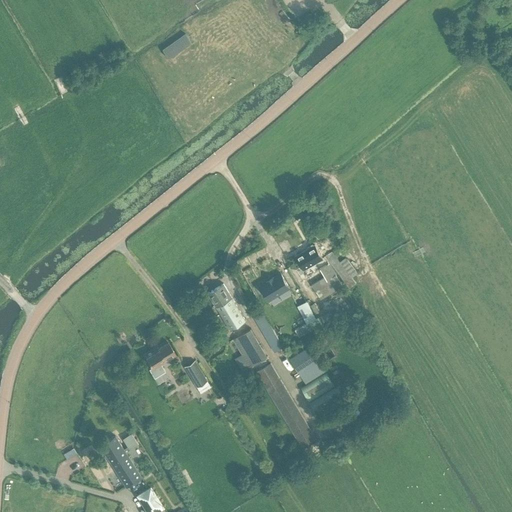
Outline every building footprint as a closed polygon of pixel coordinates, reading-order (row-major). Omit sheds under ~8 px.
[(308,249),(296,256),(304,269),(322,259),(314,245),(313,246),(312,244),(307,247),(308,249)] [(325,256),(328,261),(349,288),(355,283),(351,277),(357,273),(345,258),(340,262),(331,251),(325,256)] [(324,276),(326,280),(336,274),(329,263),(319,269),(324,276)] [(268,281),(260,286),(269,300),(289,288),(281,274),(273,278),(273,277),(267,281),(268,281)] [(336,274),(326,280),(324,276),(311,284),(321,300),(343,286),(336,274)] [(231,330),(245,321),(223,284),(208,293),(231,330)] [(307,323),(295,329),(299,336),(322,325),(320,320),(318,317),(316,319),(306,301),(298,306),(307,323)] [(254,318),(261,313),(256,305),(249,309),(254,318)] [(261,313),(254,318),(274,352),(282,348),(261,313)] [(250,367),(267,357),(250,329),(233,339),(250,367)] [(157,350),(146,357),(152,367),(148,369),(153,377),(164,371),(160,363),(164,361),(175,355),(168,343),(157,349),(157,350)] [(313,344),(290,359),(299,374),(305,383),(328,369),(313,344)] [(192,362),(184,367),(196,387),(200,393),(210,387),(207,381),(206,381),(204,378),(194,361),(192,362)] [(303,449),(317,440),(270,363),(256,371),(303,449)] [(164,371),(153,377),(157,384),(168,377),(164,371)] [(310,402),(336,386),(327,374),(302,389),(310,402)] [(318,417),(351,396),(343,383),(309,404),(318,417)] [(125,452),(138,444),(130,433),(122,438),(127,446),(123,449),(114,435),(99,445),(126,487),(141,477),(125,452)] [(146,511),(156,511),(165,507),(151,485),(136,495),(146,511)]
